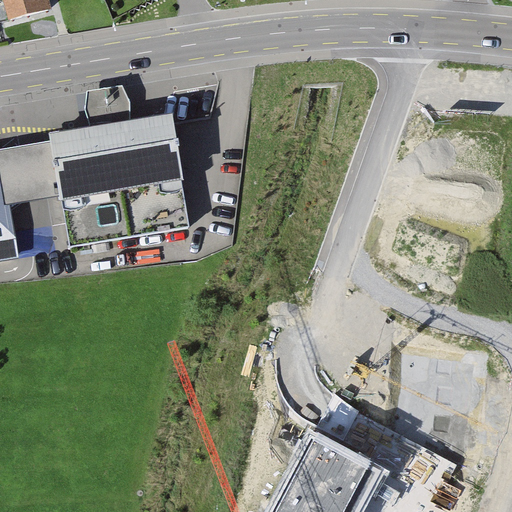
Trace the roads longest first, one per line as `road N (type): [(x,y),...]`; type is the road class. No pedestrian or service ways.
road 1 (residential): [(408,29),(403,85),(336,274)]
road 2 (secondary): [(408,29),(201,43)]
road 3 (secondary): [(201,43),(0,77)]
